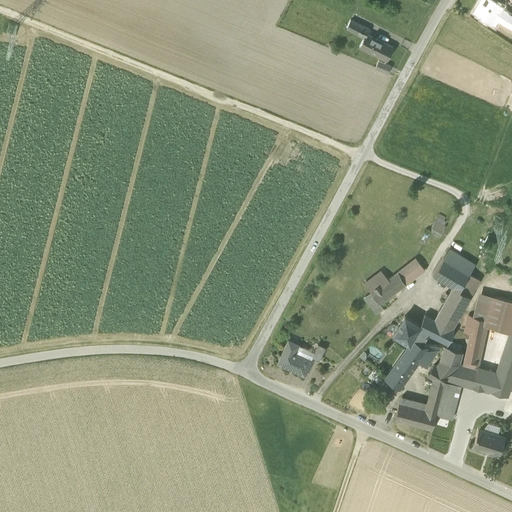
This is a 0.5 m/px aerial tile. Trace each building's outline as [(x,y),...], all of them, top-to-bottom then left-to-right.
[(497,18),(511,27),(511,25),(511,14),(507,12),(500,8),(503,3),(497,0),(480,0),(474,11),(494,24),(497,18)] [(347,28),(359,34),(363,26),(351,20),(347,28)] [(359,47),(386,60),(393,47),(366,34),(369,29),(363,26),(359,34),(364,37),(359,47)] [(376,68),(388,73),(390,66),(379,61),(376,68)] [(439,214),(435,221),(443,225),(445,221),(444,221),(446,217),(439,214)] [(431,228),(442,234),(446,227),(443,225),(435,221),(431,228)] [(449,249),(443,258),(455,265),(461,256),(449,249)] [(469,273),(474,264),(461,256),(455,265),(469,273)] [(365,297),(377,314),(384,309),(380,304),(425,270),(416,258),(387,281),(371,292),(365,297)] [(469,273),(455,265),(443,258),(433,275),(452,287),(459,291),(459,290),(469,273)] [(364,284),(371,292),(387,281),(380,272),(364,284)] [(479,280),(469,273),(459,290),(470,297),(479,280)] [(470,297),(459,290),(459,291),(452,287),(434,319),(425,314),(421,323),(431,328),(428,334),(447,344),(454,329),(452,328),(470,297)] [(478,292),(472,316),(488,320),(495,296),(478,292)] [(511,300),(495,296),(488,320),(486,326),(487,326),(508,333),(509,333),(511,324),(511,300)] [(463,326),(467,314),(462,312),(459,324),(463,326)] [(486,326),(488,320),(472,316),(468,315),(465,333),(469,334),(463,364),(478,368),(487,326),(486,326)] [(421,345),(423,345),(428,334),(431,328),(421,323),(419,325),(405,316),(398,327),(393,334),(409,344),(413,339),(421,345)] [(393,334),(398,327),(392,323),(383,331),(392,336),(393,334)] [(511,324),(509,333),(508,333),(499,363),(494,361),(491,371),(511,376),(511,324)] [(401,357),(415,366),(418,361),(426,366),(438,346),(423,345),(421,345),(413,339),(409,344),(409,345),(401,357)] [(278,364),(304,376),(311,360),(294,353),(298,345),(288,340),(278,364)] [(311,358),(319,361),(325,348),(318,344),(314,352),(311,358)] [(311,359),(311,358),(314,352),(299,345),(296,352),(311,359)] [(428,375),(437,381),(446,374),(459,365),(459,363),(462,352),(446,346),(441,361),(437,367),(434,366),(428,375)] [(385,378),(399,388),(408,376),(415,366),(401,357),(394,366),(395,367),(391,372),(390,371),(385,378)] [(473,388),(478,368),(463,364),(460,364),(459,363),(459,365),(446,374),(445,380),(461,385),(473,388)] [(371,370),(366,367),(361,373),(366,377),(371,370)] [(478,368),(473,388),(482,390),(488,370),(478,368)] [(508,397),(511,383),(511,376),(491,371),(488,370),(482,390),(508,397)] [(439,405),(436,415),(452,419),(461,385),(445,380),(444,383),(439,405)] [(428,402),(439,405),(444,383),(433,381),(428,402)] [(426,410),(428,403),(403,396),(399,403),(426,410)] [(426,410),(399,403),(394,419),(432,430),(436,415),(439,405),(428,402),(428,403),(426,410)] [(488,422),(482,430),(497,435),(500,426),(488,422)] [(488,455),(499,458),(505,437),(497,435),(482,430),(478,429),(472,446),(481,449),(481,450),(481,451),(482,452),(484,453),(485,453),(486,452),(487,451),(490,452),(488,455)]
